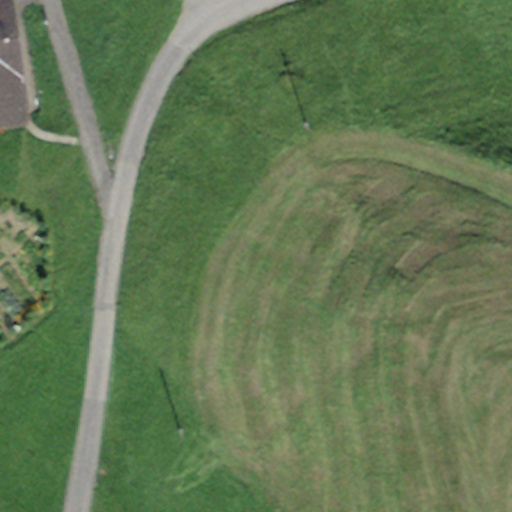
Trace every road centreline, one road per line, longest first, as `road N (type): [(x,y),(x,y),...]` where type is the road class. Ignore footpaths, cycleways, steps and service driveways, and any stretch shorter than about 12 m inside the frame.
road 1 (residential): [(244,0),(200,23),(170,52),(139,113),(74,511)]
road 2 (track): [(118,209),(51,0)]
